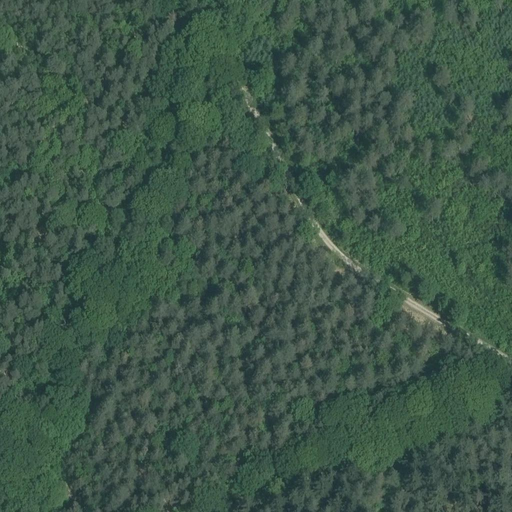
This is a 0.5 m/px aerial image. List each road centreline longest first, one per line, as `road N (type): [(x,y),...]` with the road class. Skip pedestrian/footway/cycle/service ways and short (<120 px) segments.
road 1 (track): [(222,50),(315,231),(366,277),(511,367)]
road 2 (track): [(511,393),(238,511)]
